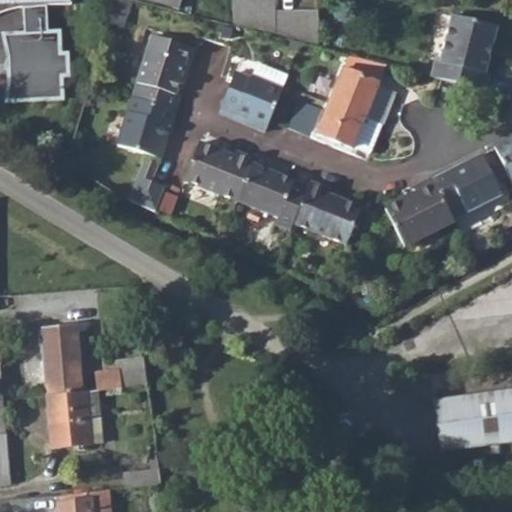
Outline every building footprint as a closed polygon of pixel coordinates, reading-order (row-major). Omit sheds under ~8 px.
[(69,3),(68,0),(0,0),(0,14),(19,8),(27,6),(46,5),(69,3)] [(125,24),(132,1),(130,0),(116,0),(110,20),(125,24)] [(140,0),(179,10),(181,0),(140,0)] [(275,0),(234,0),(234,23),(320,43),(319,9),(276,10),(275,0)] [(27,6),(19,8),(26,34),(4,35),(7,49),(9,65),(9,83),(7,92),(4,107),(63,101),(61,77),(71,78),(69,52),(60,54),(59,30),(46,29),(46,5),(27,6)] [(482,70),(493,23),(451,13),(440,60),(434,59),(431,75),(483,88),(487,71),(482,70)] [(125,24),(110,20),(108,27),(123,31),(125,24)] [(178,95),(181,84),(187,86),(193,65),(197,50),(153,38),(135,101),(179,114),(183,97),(178,95)] [(354,147),(370,153),(381,124),(365,119),(378,85),(386,64),(350,55),(327,115),(322,113),(324,107),(302,98),(291,127),(352,152),(354,147)] [(243,125),(265,133),(271,120),(287,78),(256,66),(250,81),(234,74),(219,111),(244,121),(243,125)] [(183,97),(187,86),(181,84),(178,95),(183,97)] [(381,124),(394,91),(378,85),(365,119),(381,124)] [(165,161),(171,140),(165,139),(168,127),(174,129),(179,114),(135,101),(122,148),(165,161)] [(171,140),(174,129),(168,127),(165,139),(171,140)] [(511,177),(511,142),(498,150),(511,177)] [(187,181),(242,201),(258,159),(238,152),(236,156),(201,143),(187,181)] [(154,179),(161,162),(146,156),(130,198),(159,209),(169,184),(154,179)] [(436,180),(456,221),(506,197),(486,156),(436,180)] [(297,223),(309,193),(295,188),(298,180),(283,175),(286,169),(258,159),(242,201),(280,215),(277,223),(295,230),(297,223)] [(312,186),(298,180),(295,188),(309,193),(312,186)] [(389,208),(408,246),(457,223),(456,221),(436,180),(417,190),(419,194),(389,208)] [(309,193),(297,223),(350,243),(364,206),(330,194),(332,189),(313,182),(312,186),(309,193)] [(157,351),(180,352),(182,312),(158,311),(157,351)] [(46,394),(77,391),(70,323),(40,326),(46,394)] [(118,370),(119,387),(146,384),(143,368),(118,370)] [(98,389),(86,390),(91,441),(103,440),(98,389)] [(51,445),(91,441),(86,390),(77,391),(46,394),(51,445)] [(511,394),(445,405),(452,448),(511,438),(511,394)] [(440,450),(452,448),(445,405),(434,406),(440,450)] [(0,432),(0,482),(10,482),(6,432),(0,432)] [(121,472),(123,488),(160,484),(157,459),(149,460),(150,468),(121,472)] [(109,511),(108,489),(61,493),(61,500),(57,500),(58,511),(109,511)]
